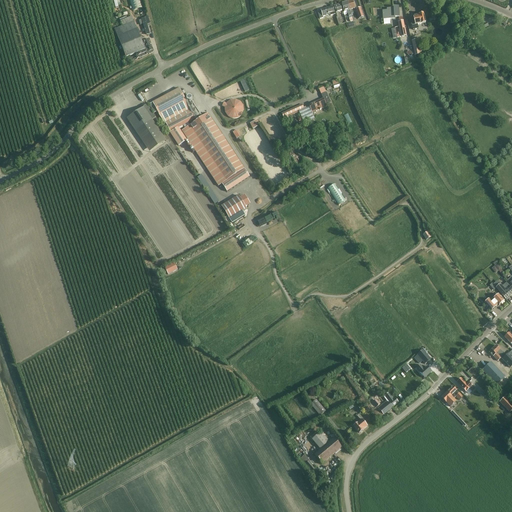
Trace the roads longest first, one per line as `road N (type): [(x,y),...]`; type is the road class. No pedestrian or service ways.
road 1 (unclassified): [(0,181),(34,165),(135,82),(302,7)]
road 2 (track): [(68,136),(155,267),(178,331),(228,367)]
road 3 (unknown): [(155,72),(193,91),(251,173),(249,193)]
road 4 (unclassified): [(348,511),(350,463),(429,393)]
